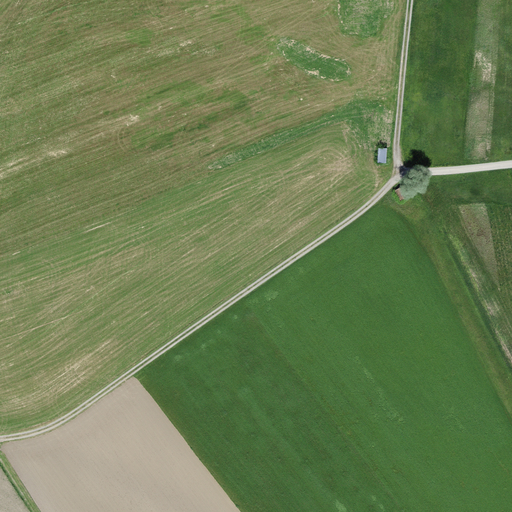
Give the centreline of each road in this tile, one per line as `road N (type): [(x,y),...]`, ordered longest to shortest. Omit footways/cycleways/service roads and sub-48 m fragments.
road 1 (track): [(511,162),(393,178),(289,265),(107,393),(28,429),(0,433)]
road 2 (track): [(409,0),(393,178)]
